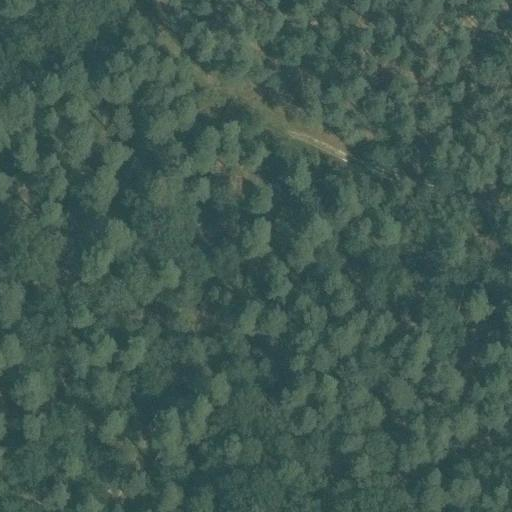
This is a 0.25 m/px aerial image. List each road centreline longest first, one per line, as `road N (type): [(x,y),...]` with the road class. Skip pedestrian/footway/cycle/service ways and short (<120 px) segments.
road 1 (track): [(107,511),(252,118)]
road 2 (track): [(252,118),(511,216)]
road 3 (track): [(125,0),(174,61),(252,118)]
